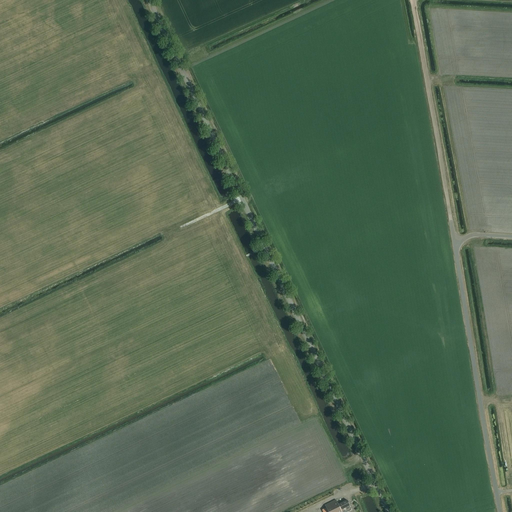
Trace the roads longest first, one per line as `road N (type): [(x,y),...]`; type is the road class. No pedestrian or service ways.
road 1 (unclassified): [(386,511),(148,0)]
road 2 (track): [(456,244),(412,0)]
